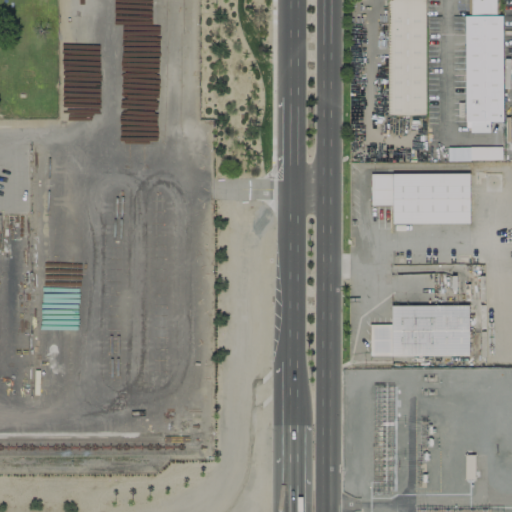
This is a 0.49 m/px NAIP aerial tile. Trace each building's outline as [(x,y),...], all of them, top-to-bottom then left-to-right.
[(386,0),(423,0),(424,114),(387,114),(386,0)] [(466,0),(497,0),(497,15),(501,15),(502,120),(464,121),(464,14),(466,14),(466,0)] [(489,122),(467,121),(467,132),(489,132),(489,122)] [(447,160),(501,158),(500,152),(500,145),(446,148),(447,160)] [(369,173),(468,173),(468,222),(391,223),(391,204),(369,204),(369,173)] [(369,325),(369,356),(468,356),(468,304),(390,305),(391,324),(369,325)]
